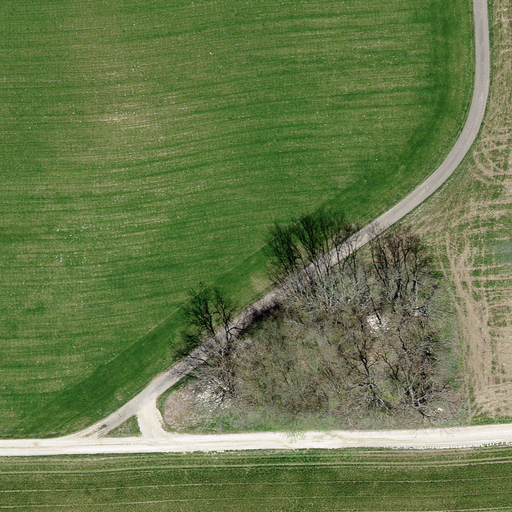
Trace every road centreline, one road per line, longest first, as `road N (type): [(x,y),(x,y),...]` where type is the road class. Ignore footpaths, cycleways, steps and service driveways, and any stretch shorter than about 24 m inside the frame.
road 1 (track): [(80,450),(287,291),(417,208),(475,134),(488,78),(484,0)]
road 2 (track): [(0,452),(262,426),(511,414)]
